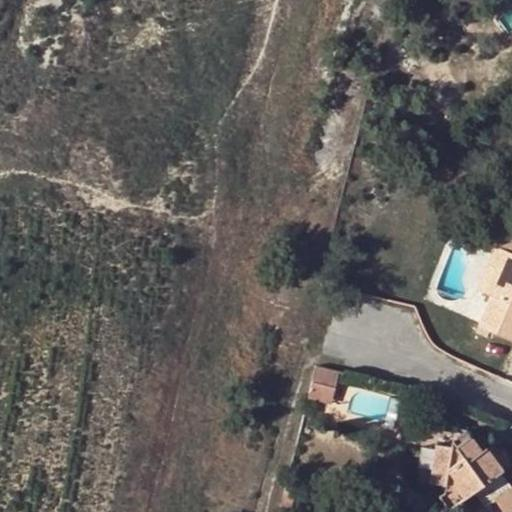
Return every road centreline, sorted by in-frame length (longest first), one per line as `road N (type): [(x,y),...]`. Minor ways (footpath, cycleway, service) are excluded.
road 1 (track): [(178,511),(298,0)]
road 2 (residential): [(511,402),(406,347),(365,335)]
